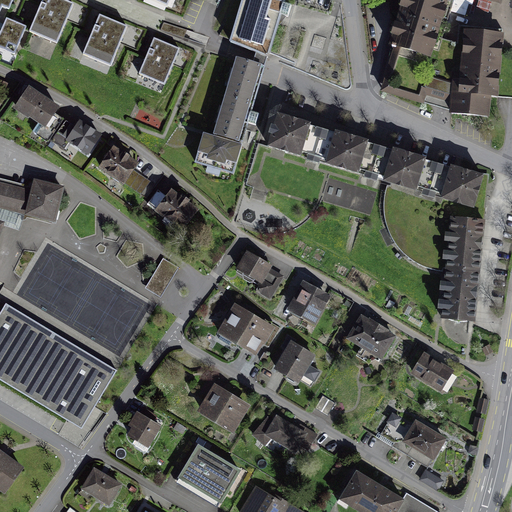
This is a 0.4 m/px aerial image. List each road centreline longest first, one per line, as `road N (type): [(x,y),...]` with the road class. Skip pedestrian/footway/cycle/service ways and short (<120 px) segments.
road 1 (residential): [(172,337),(465,511)]
road 2 (residential): [(243,237),(471,368),(511,383)]
road 3 (residential): [(0,68),(152,159),(243,237)]
road 4 (residential): [(363,104),(511,169)]
road 5 (residential): [(172,337),(82,458)]
road 6 (primary): [(482,511),(511,383)]
road 7 (residential): [(243,237),(172,337)]
